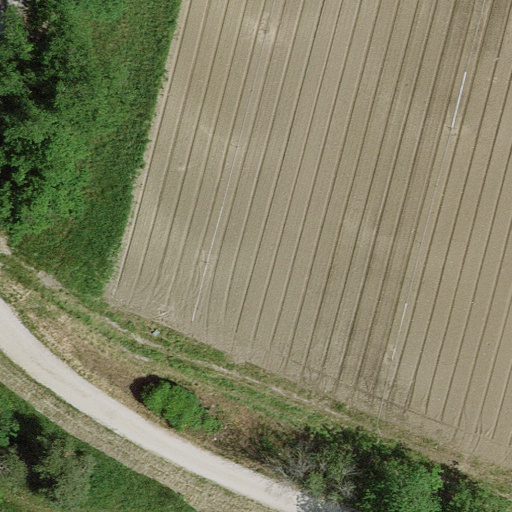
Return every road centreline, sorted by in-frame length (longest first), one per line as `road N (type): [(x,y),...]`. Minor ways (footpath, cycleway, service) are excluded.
road 1 (track): [(0,250),(131,351),(511,495)]
road 2 (track): [(0,317),(45,365),(141,437),(319,511)]
road 3 (track): [(3,253),(65,225),(95,186),(147,0)]
